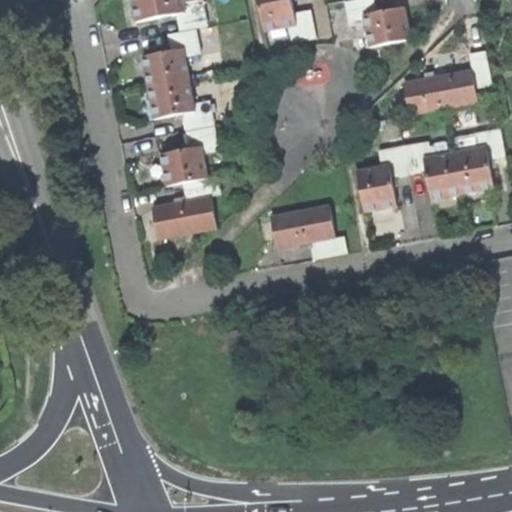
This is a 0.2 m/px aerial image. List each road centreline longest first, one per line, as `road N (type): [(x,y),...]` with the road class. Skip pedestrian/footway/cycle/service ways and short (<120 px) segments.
road 1 (unclassified): [(440,511),(352,493),(207,488),(157,467),(114,433)]
road 2 (unclassified): [(0,111),(83,346)]
road 3 (unclassified): [(83,346),(53,422),(0,469)]
road 4 (secondary): [(128,511),(0,491)]
